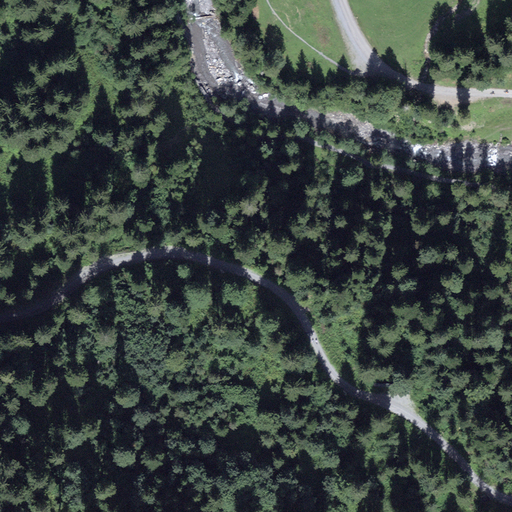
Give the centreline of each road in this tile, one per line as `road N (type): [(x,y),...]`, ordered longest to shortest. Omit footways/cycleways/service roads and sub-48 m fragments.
road 1 (track): [(511,498),(493,494),(423,412),(397,396),(350,390),(299,315),(268,286),(231,270),(176,255),(98,267),(68,295),(0,318)]
road 2 (unclassified): [(343,0),(369,52),(400,80),(434,94),(511,96)]
